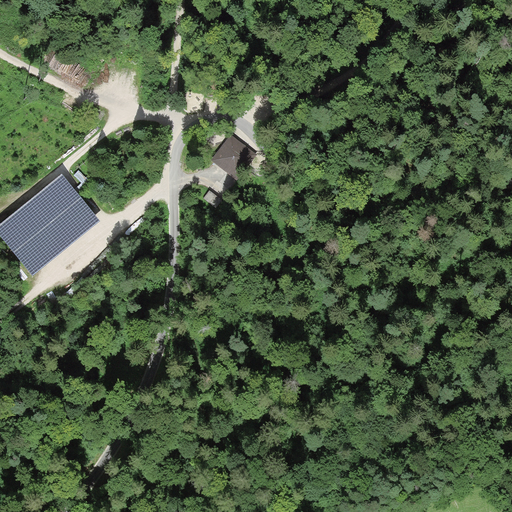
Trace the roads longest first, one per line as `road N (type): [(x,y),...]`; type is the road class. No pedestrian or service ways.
road 1 (residential): [(70,511),(132,413),(162,337),(173,271),(174,122)]
road 2 (track): [(249,129),(291,167),(338,183),(415,189),(511,181)]
road 3 (track): [(0,319),(173,181)]
road 4 (track): [(0,52),(120,111),(174,122)]
road 5 (track): [(0,210),(106,131),(120,111)]
road 6 (track): [(471,0),(360,67)]
road 7 (track): [(360,67),(249,129)]
road 8 (track): [(181,0),(174,122)]
